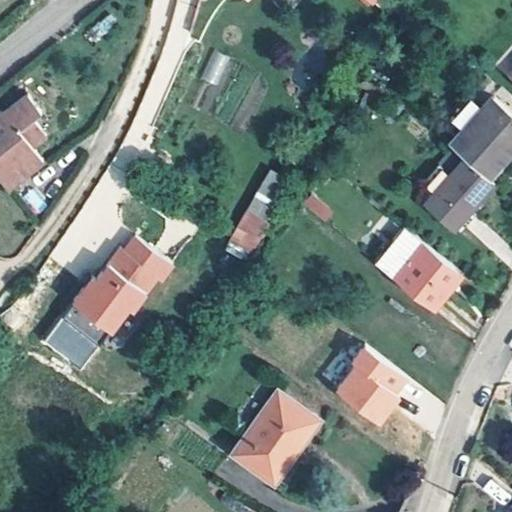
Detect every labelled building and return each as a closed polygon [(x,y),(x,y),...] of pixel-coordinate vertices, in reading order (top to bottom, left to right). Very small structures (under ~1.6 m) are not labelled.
[(361,0),(370,9),(378,0),(361,0)] [(217,86),(230,56),(214,49),(201,78),(217,86)] [(450,116),(465,129),(487,105),(472,92),(450,116)] [(470,155),(492,175),(511,152),(511,109),(496,95),(487,105),(465,129),(454,142),(458,146),(470,155)] [(0,181),(8,192),(10,191),(33,173),(27,164),(37,157),(33,152),(48,141),(35,125),(44,118),(30,99),(7,116),(0,115),(0,181)] [(425,184),(436,194),(470,155),(458,146),(425,184)] [(122,147),(50,257),(67,268),(81,246),(90,251),(147,163),(122,147)] [(470,155),(436,194),(430,201),(458,226),(498,180),(492,175),(470,155)] [(27,164),(33,173),(43,166),(37,157),(27,164)] [(268,170),(225,249),(246,261),(290,182),(268,170)] [(309,195),(303,205),(325,220),(332,210),(309,195)] [(394,273),(423,236),(405,222),(392,239),(384,248),(376,259),(394,273)] [(169,264),(132,235),(121,250),(117,247),(91,279),(88,276),(57,314),(102,349),(115,348),(140,317),(128,307),(153,276),(157,280),(169,264)] [(384,248),(392,239),(387,235),(379,245),(384,248)] [(445,279),(457,263),(423,236),(394,273),(436,305),(452,285),(445,279)] [(381,427),(412,380),(362,348),(331,394),(381,427)] [(237,454),(278,483),(323,419),(282,390),(237,454)]
